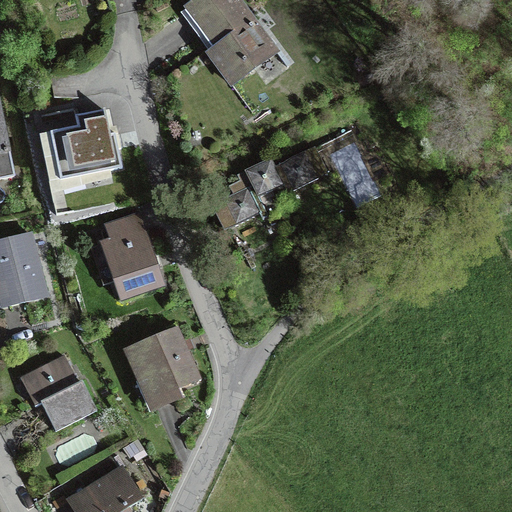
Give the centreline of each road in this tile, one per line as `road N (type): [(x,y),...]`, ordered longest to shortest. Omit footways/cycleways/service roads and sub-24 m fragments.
road 1 (residential): [(126,19),(173,218),(239,382)]
road 2 (unclassified): [(511,174),(437,209),(342,276),(285,334)]
road 3 (residential): [(239,382),(175,511)]
